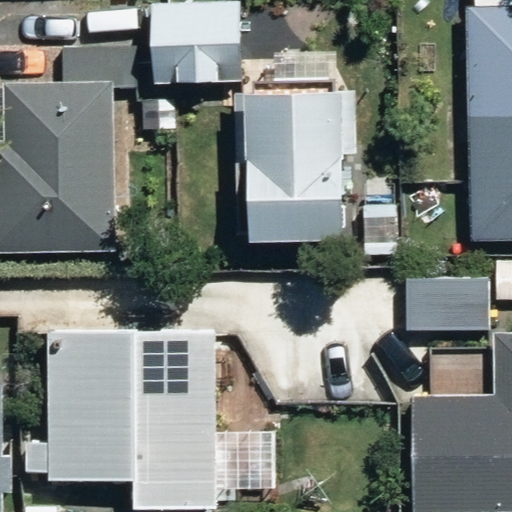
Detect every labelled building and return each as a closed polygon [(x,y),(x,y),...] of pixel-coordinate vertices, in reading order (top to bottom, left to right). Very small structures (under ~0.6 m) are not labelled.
[(163,0),(165,73),(257,70),(252,0),(163,0)] [(511,5),(460,6),(464,244),(511,243),(511,5)] [(0,80),(0,213),(1,244),(128,241),(125,77),(144,76),(144,39),(70,40),(71,73),(19,74),(19,80),(0,80)] [(269,145),(270,226),(365,225),(363,74),(267,76),(267,84),(246,83),(247,146),(269,145)] [(150,92),(150,120),(185,121),(184,93),(150,92)] [(374,197),(375,232),(407,231),(407,196),(374,197)] [(511,258),(494,257),(491,306),(511,307),(511,258)] [(414,322),(484,323),(485,273),(415,271),(414,322)] [(149,496),(231,496),(231,317),(65,317),(65,433),(37,432),(36,463),(62,464),(64,470),(149,470),(149,496)] [(421,385),(423,502),(511,501),(511,321),(507,322),(507,385),(421,385)] [(0,511),(13,511),(13,485),(25,485),(25,445),(15,445),(15,373),(0,373),(0,511)]
